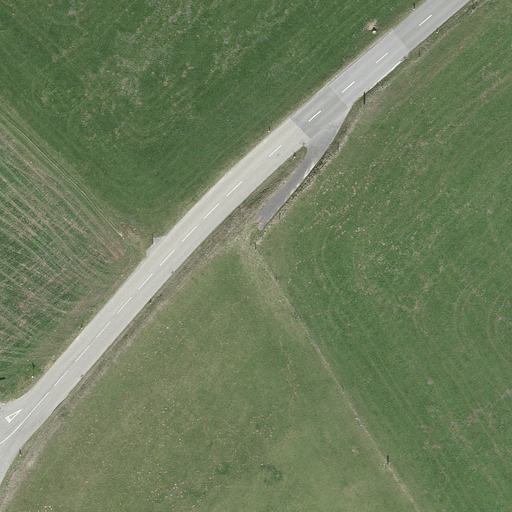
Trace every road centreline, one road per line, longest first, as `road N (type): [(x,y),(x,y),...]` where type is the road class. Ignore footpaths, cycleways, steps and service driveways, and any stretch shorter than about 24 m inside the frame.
road 1 (tertiary): [(445,0),(246,171),(0,442)]
road 2 (track): [(331,99),(311,158),(259,219)]
